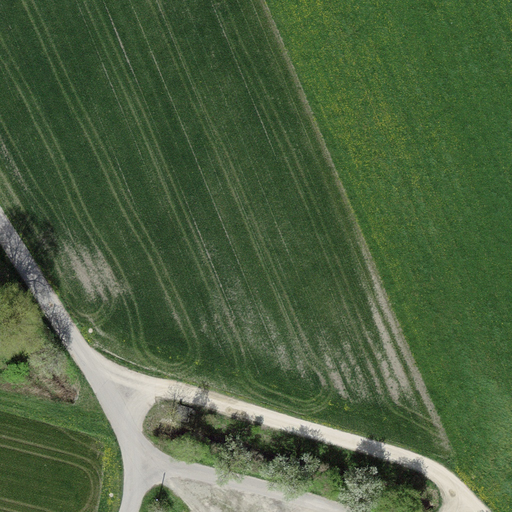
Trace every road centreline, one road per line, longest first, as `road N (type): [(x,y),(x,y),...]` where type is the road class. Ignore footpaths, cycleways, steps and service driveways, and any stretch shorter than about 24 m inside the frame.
road 1 (track): [(105,398),(159,390),(406,459),(474,511)]
road 2 (residential): [(128,511),(136,457),(0,229)]
